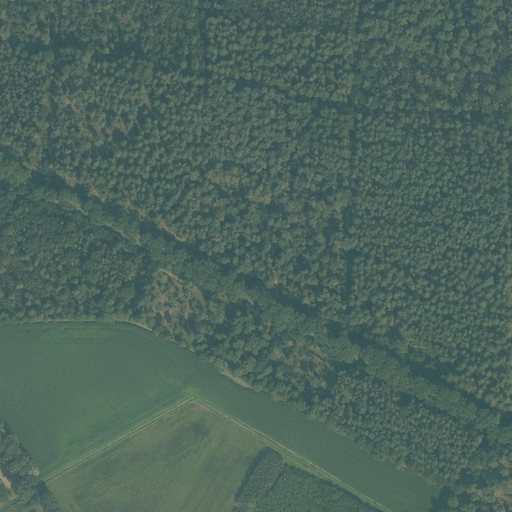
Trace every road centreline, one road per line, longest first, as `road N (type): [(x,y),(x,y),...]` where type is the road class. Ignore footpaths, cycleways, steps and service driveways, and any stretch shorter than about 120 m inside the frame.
road 1 (unclassified): [(511,435),(0,169)]
road 2 (track): [(511,131),(353,109),(141,64)]
road 3 (track): [(345,348),(364,0)]
road 4 (track): [(201,274),(208,0)]
road 5 (track): [(141,64),(0,38)]
road 6 (track): [(511,228),(508,93)]
